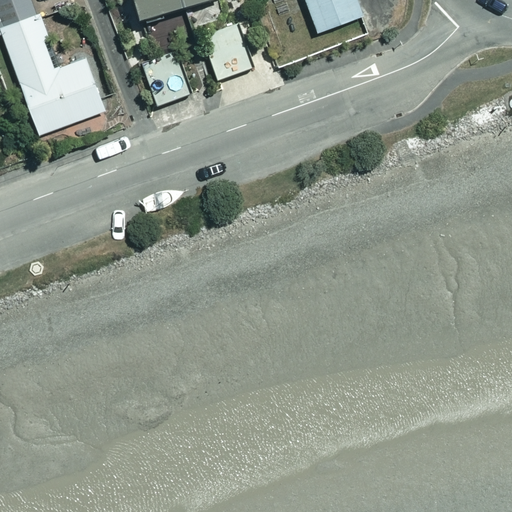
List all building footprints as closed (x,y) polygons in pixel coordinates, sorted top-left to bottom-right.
[(0,26),(0,24),(36,10),(31,0),(0,0),(0,31),(1,31),(0,26)] [(174,0),(134,0),(138,11),(174,0)] [(362,10),(358,0),(305,0),(316,27),(362,10)] [(0,24),(0,26),(1,31),(38,132),(105,108),(85,55),(59,64),(39,9),(36,10),(0,24)] [(254,68),(237,25),(204,37),(221,80),(254,68)] [(191,93),(176,54),(135,70),(150,109),(191,93)]
